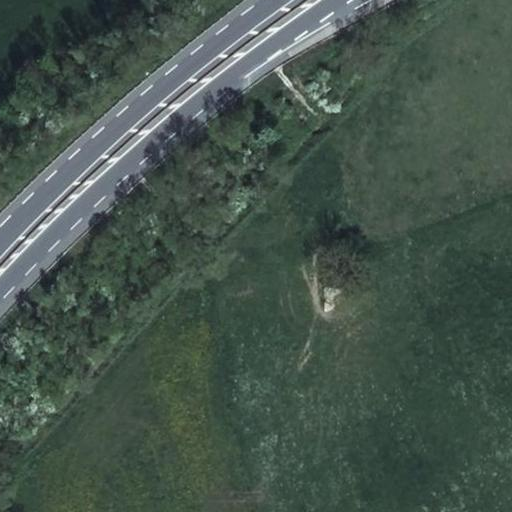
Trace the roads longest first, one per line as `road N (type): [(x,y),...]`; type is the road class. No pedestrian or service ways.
road 1 (trunk): [(0,315),(187,123),(349,0)]
road 2 (trunk): [(281,0),(124,119),(0,243)]
